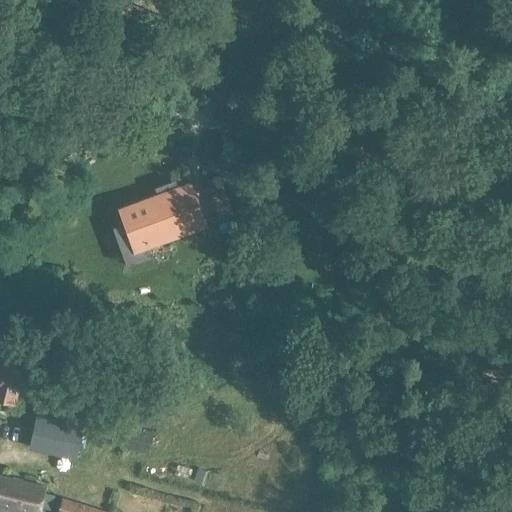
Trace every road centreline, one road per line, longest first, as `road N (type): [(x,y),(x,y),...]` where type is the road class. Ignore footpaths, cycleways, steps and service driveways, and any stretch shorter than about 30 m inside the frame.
road 1 (track): [(0,49),(511,240)]
road 2 (track): [(0,462),(48,460),(199,497)]
